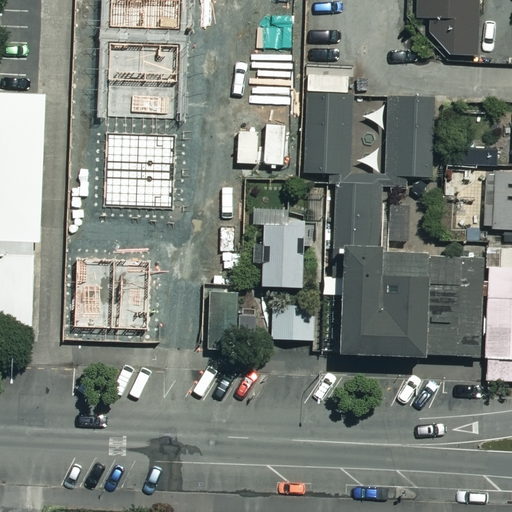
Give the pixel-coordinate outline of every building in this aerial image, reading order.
[(169,0),(169,23),(265,26),(265,0),(169,0)] [(480,0),(418,0),(418,18),(432,18),(431,54),(479,56),(480,0)] [(0,326),(30,327),(37,327),(42,91),(26,91),(0,90),(0,326)] [(351,97),(308,96),(306,173),(349,174),(351,97)] [(434,100),(389,99),(387,175),(432,176),(434,100)] [(489,236),(511,236),(511,179),(491,180),(489,236)] [(284,211),(257,210),(256,224),(265,224),(263,287),(304,289),(306,224),(284,223),(284,211)] [(428,357),(481,359),(485,260),(433,258),(433,255),(385,254),(385,249),(345,247),(341,357),(428,360),(428,357)] [(511,251),(499,251),(498,267),(486,267),(483,360),(486,361),(511,361),(511,251)] [(240,294),(211,294),(210,352),(239,353),(240,294)] [(318,307),(275,306),(273,340),(317,342),(318,307)] [(511,361),(486,361),(484,381),(511,382),(511,361)]
